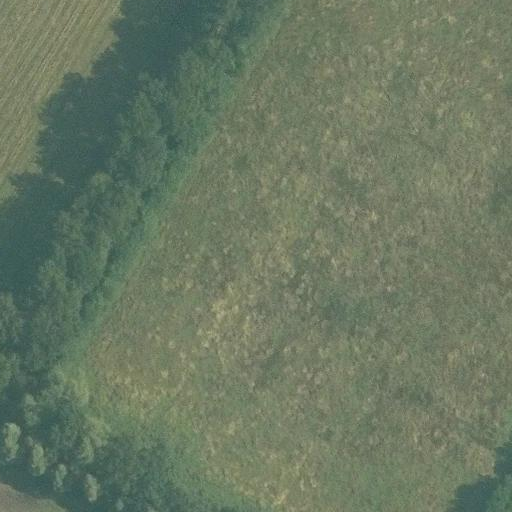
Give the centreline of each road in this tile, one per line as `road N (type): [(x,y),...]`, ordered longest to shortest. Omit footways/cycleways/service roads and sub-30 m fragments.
road 1 (track): [(241,0),(0,405)]
road 2 (track): [(147,511),(0,434)]
